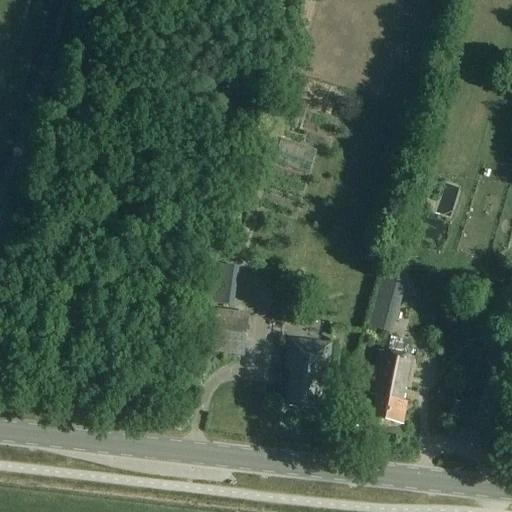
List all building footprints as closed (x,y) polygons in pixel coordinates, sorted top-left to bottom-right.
[(309,124),(324,127),(327,112),(312,109),(309,124)] [(418,242),(442,244),(443,225),(420,223),(418,242)] [(403,256),(411,231),(398,227),(391,253),(403,256)] [(230,306),(235,267),(214,264),(209,304),(230,306)] [(392,334),(409,275),(384,268),(367,327),(392,334)] [(499,328),(500,328),(509,331),(511,332),(511,287),(506,307),(499,328)] [(244,357),(249,314),(217,310),(211,353),(244,357)] [(325,390),(330,343),(288,339),(285,368),(291,369),(287,406),(318,409),(320,389),(325,390)] [(378,351),(369,396),(370,396),(375,397),(370,419),(402,425),(407,403),(402,402),(405,388),(409,389),(416,359),(406,357),(386,353),(378,351)] [(452,401),(447,416),(459,420),(464,405),(452,401)] [(461,423),(463,438),(476,437),(475,422),(461,423)]
